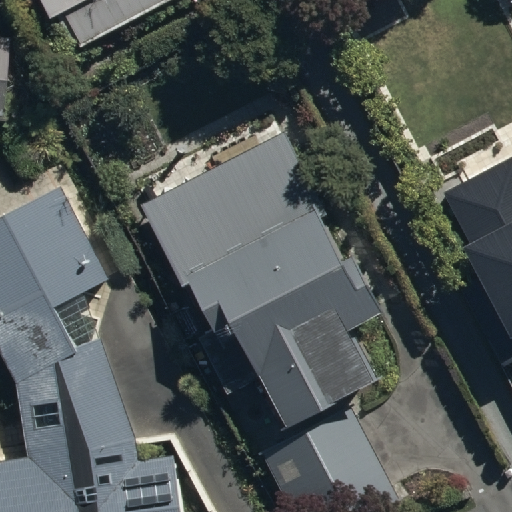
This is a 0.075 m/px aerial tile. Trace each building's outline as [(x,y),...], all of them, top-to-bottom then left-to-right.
[(42,0),(53,23),(59,20),(73,48),(169,0),(42,0)] [(11,39),(0,37),(0,113),(5,114),(11,39)] [(284,132),(144,207),(184,290),(192,287),(226,351),(244,341),(289,425),(377,379),(350,329),(383,312),(353,257),(344,262),(319,214),(325,210),(284,132)] [(511,157),(444,193),(471,244),(464,247),(479,276),(462,285),(504,365),(511,361),(511,157)] [(62,185),(0,217),(0,350),(18,385),(29,458),(0,462),(0,511),(181,511),(174,455),(139,460),(137,442),(100,339),(76,349),(55,307),(109,278),(62,185)] [(355,409),(263,451),(291,511),(377,511),(398,502),(355,409)]
